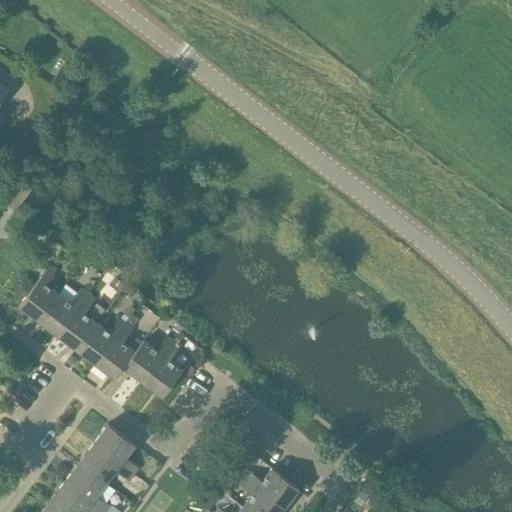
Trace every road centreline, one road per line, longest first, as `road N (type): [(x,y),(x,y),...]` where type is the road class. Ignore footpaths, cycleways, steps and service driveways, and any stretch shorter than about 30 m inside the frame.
road 1 (unclassified): [(511,331),(406,228),(110,0)]
road 2 (residential): [(2,511),(31,473),(31,433),(63,383),(158,439),(222,412),(247,414),(326,468),(336,491)]
road 3 (track): [(185,0),(428,126)]
